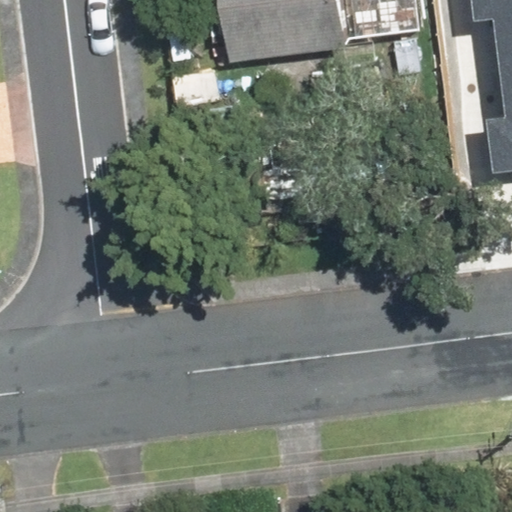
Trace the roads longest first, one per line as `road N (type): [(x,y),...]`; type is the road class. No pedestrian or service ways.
road 1 (tertiary): [(110,387),(511,337)]
road 2 (residential): [(110,387),(67,0)]
